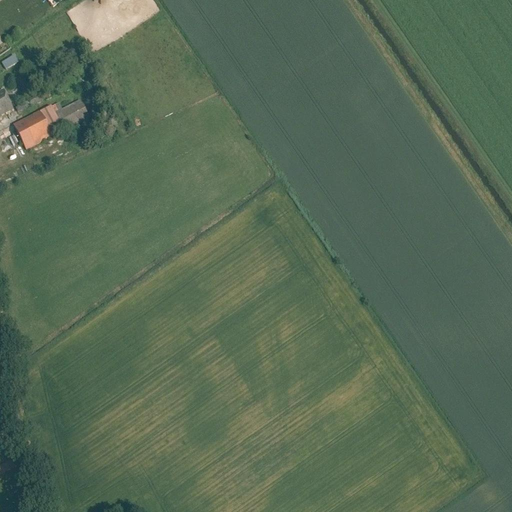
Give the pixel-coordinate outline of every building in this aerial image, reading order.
[(0,116),(15,109),(4,89),(0,90),(0,116)] [(16,107),(20,114),(41,103),(37,96),(16,107)] [(59,104),(41,114),(54,137),(53,137),(54,139),(91,119),(81,101),(63,111),(59,104)] [(54,137),(41,114),(40,112),(13,126),(27,151),(53,137),(54,137)] [(6,135),(9,143),(15,141),(11,133),(6,135)]
